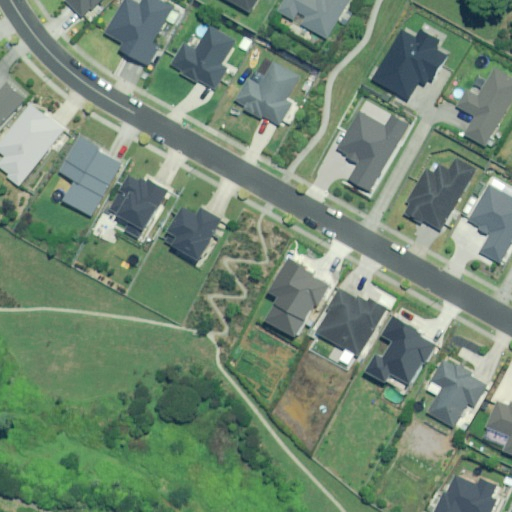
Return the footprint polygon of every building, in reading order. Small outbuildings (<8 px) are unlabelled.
[(67,0),(85,21),(109,0),(67,0)] [(174,8),(159,0),(144,0),(141,5),(132,0),(126,0),(107,33),(125,44),(122,50),(149,66),(160,47),(153,43),(174,8)] [(231,0),(254,12),(260,0),(231,0)] [(351,0),(325,0),(323,4),(315,0),(286,0),(280,12),(295,20),(300,12),(308,16),(303,25),(330,40),(351,0)] [(235,41),(210,26),(196,50),(185,44),(171,67),(199,84),(201,81),(216,90),(229,67),(222,63),(235,41)] [(433,42),(410,29),(405,38),(396,33),(385,56),(377,56),(362,88),(395,103),(397,98),(402,99),(411,82),(419,86),(421,82),(427,85),(441,58),(428,51),(433,42)] [(301,78),(274,62),(260,86),(249,79),(236,101),(247,107),(245,110),(262,119),(264,117),(281,126),(294,104),(288,101),(301,78)] [(511,102),(511,79),(494,70),(479,97),(467,90),(458,107),(476,117),(466,135),(488,147),(511,102)] [(0,127),(27,98),(9,82),(0,92),(0,127)] [(66,130),(33,104),(0,147),(0,149),(9,157),(2,166),(13,174),(11,177),(23,186),(66,130)] [(386,126),(360,111),(336,153),(358,166),(349,182),(371,194),(410,125),(392,115),(386,126)] [(103,149),(82,137),(62,172),(79,181),(68,201),(96,217),(125,164),(102,151),(103,149)] [(477,170),(456,157),(448,170),(431,160),(402,210),(422,222),(419,227),(438,238),(477,170)] [(170,191),(134,172),(125,189),(133,194),(120,218),(128,222),(122,234),(142,244),(170,191)] [(505,203),(478,187),(456,221),(481,237),(470,255),(495,271),(511,244),(511,192),(505,203)] [(201,215),(185,206),(170,234),(177,238),(173,245),(205,263),(219,238),(215,237),(226,218),(206,207),(201,215)] [(361,303),(330,284),(316,307),(323,311),(310,331),(345,353),(348,348),(356,353),(383,310),(367,300),(361,303)] [(474,374),(446,358),(432,383),(444,389),(430,413),(456,428),(470,404),(477,408),(489,386),(472,377),(474,374)] [(511,404),(488,396),(477,429),(503,438),(498,453),(511,458),(511,404)] [(478,486),(456,476),(448,494),(445,492),(436,511),(491,511),(496,501),(492,499),(497,486),(481,480),(478,486)]
